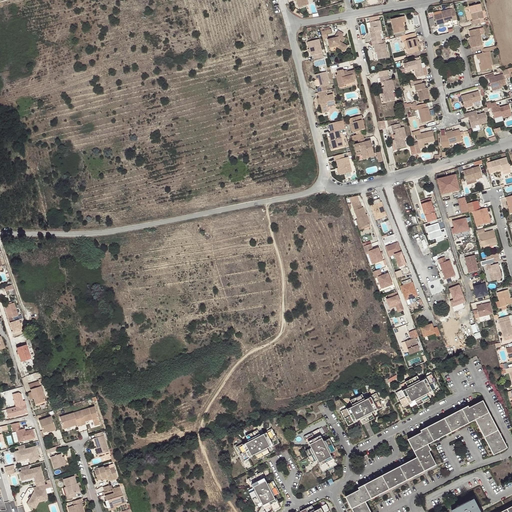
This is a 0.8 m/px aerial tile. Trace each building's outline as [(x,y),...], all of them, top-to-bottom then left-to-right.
[(470,20),(471,24),(480,22),(479,18),(484,17),(480,3),(469,6),(473,19),(470,20)] [(433,16),(436,25),(444,24),(444,22),(447,21),(452,19),(453,22),(457,20),(455,11),(451,12),(450,9),(441,12),(441,14),(433,16)] [(401,24),(399,17),(389,20),(392,34),(402,32),(401,24)] [(368,33),(369,39),(378,37),(377,31),(379,30),(377,20),(367,22),(369,28),(370,32),(368,33)] [(470,47),(471,51),(480,49),(480,45),(482,45),(478,28),(469,30),(472,47),(470,47)] [(319,31),(321,39),(326,38),(325,34),(329,33),(328,29),(319,31)] [(341,34),(336,31),(332,38),(326,40),(328,48),(335,47),(343,51),(346,46),(337,41),(341,34)] [(417,47),(414,33),(405,36),(406,41),(404,42),(406,50),(405,50),(406,55),(417,52),(416,47),(417,47)] [(312,59),(321,57),(317,39),(305,42),(307,49),(308,51),(309,56),(311,56),(312,59)] [(379,41),(369,42),(370,46),(371,46),(373,53),(374,53),(376,60),(386,58),(383,43),(379,44),(379,41)] [(496,50),(495,46),(480,49),(481,53),(475,54),(476,58),(478,58),(480,64),(480,66),(479,66),(480,72),(491,69),(490,65),(492,65),(489,52),(496,50)] [(409,71),(413,70),(415,69),(416,73),(414,73),(415,78),(423,76),(419,60),(402,64),(404,73),(409,72),(409,71)] [(343,73),(342,70),(342,69),(336,71),(336,74),(335,74),(338,87),(343,86),(343,84),(353,82),(351,75),(354,74),(353,70),(346,72),(343,73)] [(509,72),(508,69),(502,70),(503,74),(488,78),(491,88),(506,84),(504,79),(510,77),(509,72)] [(316,88),(317,92),(324,90),(326,90),(325,85),(328,85),(324,72),(313,74),(315,80),(317,79),(319,87),(316,88)] [(343,86),(338,87),(339,89),(357,85),(354,74),(351,75),(353,82),(343,84),(343,86)] [(382,82),(383,86),(385,91),(382,92),(384,102),(394,99),(392,90),(394,89),(391,79),(388,80),(387,76),(378,78),(379,83),(382,82)] [(420,80),(409,83),(410,87),(413,86),(414,92),(416,91),(419,101),(429,99),(426,88),(424,89),(423,84),(421,84),(420,80)] [(324,90),(317,92),(318,97),(317,97),(318,98),(319,104),(321,112),(328,111),(327,106),(334,104),(331,94),(325,95),(325,93),(324,90)] [(462,97),(465,109),(472,107),(472,104),(481,101),(479,92),(462,97)] [(497,106),(495,102),(486,105),(487,108),(487,109),(491,108),(494,118),(502,116),(502,118),(511,116),(509,105),(500,108),(497,108),(497,106)] [(426,108),(425,104),(415,107),(416,111),(418,110),(422,123),(432,121),(428,107),(426,108)] [(477,111),(466,114),(467,118),(469,118),(470,117),(471,119),(469,120),(472,129),(477,128),(476,126),(487,123),(485,113),(478,115),(477,111)] [(348,117),(349,122),(353,121),(355,130),(364,128),(362,119),(359,119),(358,115),(348,117)] [(342,119),(328,122),(330,131),(328,131),(330,139),(332,148),(342,145),(338,129),(344,128),(342,119)] [(394,140),(397,150),(406,147),(404,138),(406,138),(404,127),(401,128),(399,123),(391,126),(392,131),(394,130),(396,135),(397,139),(394,140)] [(411,133),(413,137),(416,136),(419,146),(424,144),(424,142),(427,141),(428,144),(435,142),(432,131),(421,134),(420,130),(411,133)] [(447,136),(442,136),(442,149),(451,148),(449,145),(463,141),(460,130),(446,134),(447,136)] [(357,139),(364,138),(362,132),(351,135),(353,140),(357,139)] [(362,155),(373,152),(370,140),(365,141),(358,143),(354,144),(356,154),(361,153),(362,155)] [(374,154),(376,162),(382,160),(380,150),(373,152),(374,154)] [(342,151),(333,154),(334,158),(336,157),(338,165),(340,171),(340,173),(351,170),(347,155),(343,155),(342,151)] [(508,159),(487,164),(490,174),(503,170),(503,172),(511,170),(508,159)] [(464,171),(466,180),(475,178),(476,180),(483,178),(480,167),(464,171)] [(456,174),(437,179),(441,194),(449,192),(452,192),(459,190),(456,174)] [(432,197),(434,196),(432,188),(425,191),(426,195),(431,194),(432,197)] [(378,197),(371,200),(373,204),(370,205),(375,219),(385,215),(378,197)] [(430,199),(420,202),(427,222),(429,222),(437,219),(430,199)] [(353,204),(358,218),(359,218),(362,226),(369,223),(371,223),(368,215),(366,215),(366,213),(363,206),(362,207),(360,202),(353,204)] [(479,205),(468,208),(468,211),(469,215),(473,214),(476,227),(488,224),(484,209),(480,210),(479,205)] [(466,218),(452,221),(454,228),(451,229),(453,234),(469,230),(466,218)] [(437,219),(429,222),(431,225),(429,226),(434,239),(436,239),(437,242),(444,239),(443,236),(442,236),(437,223),(438,222),(437,219)] [(485,233),(484,229),(477,231),(481,247),(490,245),(497,243),(493,230),(485,233)] [(404,261),(397,241),(385,246),(388,255),(394,253),(398,263),(404,261)] [(370,250),(373,249),(371,243),(364,245),(367,253),(369,252),(370,252),(370,250)] [(383,259),(379,247),(373,249),(370,250),(370,252),(374,263),(383,259)] [(468,273),(478,271),(474,255),(465,258),(468,273)] [(445,279),(455,275),(449,260),(446,262),(444,257),(437,260),(445,279)] [(493,273),(495,280),(502,278),(498,264),(492,266),(491,263),(487,265),(489,274),(493,273)] [(381,268),(373,271),(375,277),(379,275),(384,288),(393,285),(388,272),(383,274),(381,268)] [(410,277),(402,280),(403,284),(400,286),(405,299),(417,294),(410,277)] [(481,283),(473,285),(476,297),(489,294),(486,284),(481,285),(481,283)] [(459,285),(449,288),(454,300),(450,301),(454,312),(467,306),(459,285)] [(511,305),(510,299),(508,290),(497,293),(501,307),(511,305)] [(397,294),(386,299),(390,307),(396,305),(398,311),(403,309),(397,294)] [(15,303),(5,306),(9,319),(19,316),(15,303)] [(494,314),(491,303),(476,306),(478,310),(473,312),(475,319),(494,314)] [(508,316),(498,319),(503,338),(511,335),(511,329),(511,328),(508,316)] [(10,323),(14,333),(22,330),(19,320),(10,323)] [(432,323),(421,327),(424,336),(435,332),(436,335),(440,334),(437,326),(433,327),(432,323)] [(419,337),(416,329),(409,332),(412,339),(405,341),(408,347),(410,354),(420,351),(415,338),(419,337)] [(33,364),(27,345),(17,348),(23,367),(33,364)] [(406,389),(397,393),(404,407),(413,403),(412,402),(415,401),(418,406),(429,400),(427,394),(429,393),(430,394),(439,389),(431,375),(422,380),(423,381),(420,382),(417,377),(406,383),(408,388),(406,390),(406,389)] [(29,385),(31,392),(34,399),(35,404),(46,401),(39,381),(29,385)] [(350,407),(341,412),(348,426),(357,422),(357,421),(360,419),(363,425),(374,419),(371,413),(374,412),(384,408),(376,394),(367,399),(368,399),(365,401),(362,395),(351,401),(354,407),(350,408),(350,407)] [(28,411),(25,400),(22,401),(21,398),(17,400),(19,407),(7,410),(9,418),(25,414),(24,412),(28,411)] [(468,407),(462,410),(469,423),(475,420),(488,413),(487,410),(482,402),(469,409),(468,407)] [(79,412),(83,426),(87,424),(87,422),(94,420),(96,426),(101,424),(96,406),(79,412)] [(462,410),(444,419),(451,433),(456,430),(469,423),(462,410)] [(79,427),(83,426),(79,412),(61,418),(65,430),(78,425),(79,427)] [(488,413),(475,420),(484,437),(497,430),(491,417),(488,413)] [(51,429),(55,428),(52,417),(40,422),(44,434),(51,431),(52,431),(51,429)] [(444,419),(426,428),(433,442),(442,437),(451,433),(444,419)] [(20,424),(12,427),(13,431),(17,430),(19,441),(36,437),(34,429),(26,431),(25,428),(22,429),(20,424)] [(412,448),(414,452),(428,445),(433,442),(426,428),(421,431),(421,433),(408,440),(412,448)] [(245,443),(236,447),(244,462),(253,457),(252,456),(255,454),(258,460),(270,454),(267,449),(269,447),(270,448),(279,443),(271,429),(263,434),(263,435),(260,436),(258,431),(246,437),(249,442),(246,444),(245,443)] [(319,430),(305,437),(309,446),(310,446),(312,448),(306,451),(312,463),(318,460),(319,463),(318,463),(323,472),(337,465),(332,456),(331,456),(330,454),(335,451),(329,439),(323,442),(323,439),(319,430)] [(504,443),(497,430),(484,437),(493,455),(507,448),(504,443)] [(104,432),(96,435),(97,438),(95,439),(98,447),(100,455),(110,452),(104,432)] [(19,450),(15,451),(18,461),(28,458),(29,462),(40,459),(37,446),(26,448),(25,444),(18,446),(19,450)] [(428,445),(414,452),(417,458),(424,471),(431,468),(436,465),(429,451),(431,450),(428,445)] [(66,466),(62,454),(52,458),(56,469),(66,466)] [(417,458),(399,467),(406,481),(415,476),(424,471),(417,458)] [(13,464),(4,466),(7,474),(16,472),(13,464)] [(45,485),(40,467),(29,470),(28,466),(20,468),(21,472),(19,472),(21,482),(34,478),(36,487),(45,485)] [(113,476),(118,475),(116,467),(111,468),(110,466),(105,467),(105,466),(99,467),(100,469),(96,470),(98,479),(102,478),(102,477),(107,475),(108,479),(113,477),(113,476)] [(399,467),(381,476),(388,490),(397,485),(406,481),(399,467)] [(263,472),(248,479),(253,489),(254,488),(255,491),(250,494),(256,505),(262,502),(263,505),(262,506),(264,511),(271,511),(281,507),(276,498),(275,499),(273,496),(279,493),(273,482),(268,485),(266,482),(268,481),(263,472)] [(381,476),(363,486),(370,499),(379,495),(388,490),(381,476)] [(77,485),(78,485),(76,477),(65,480),(67,488),(71,500),(77,498),(76,494),(79,493),(77,485)] [(36,487),(33,487),(34,492),(26,504),(35,509),(39,502),(49,500),(45,485),(36,487)] [(127,503),(121,486),(113,489),(115,494),(106,496),(108,501),(109,501),(112,508),(117,507),(127,503)] [(348,502),(351,509),(365,502),(370,499),(363,486),(358,488),(359,490),(345,497),(348,502)] [(84,503),(83,499),(74,502),(75,506),(72,507),(73,511),(85,511),(85,510),(83,511),(81,504),(83,504),(84,503)] [(480,511),(479,509),(474,499),(464,504),(464,503),(460,505),(461,506),(452,511),(480,511)] [(370,511),(365,502),(351,509),(352,511),(370,511)]
